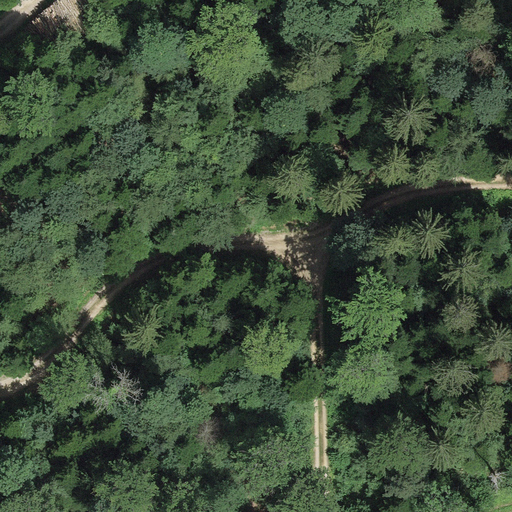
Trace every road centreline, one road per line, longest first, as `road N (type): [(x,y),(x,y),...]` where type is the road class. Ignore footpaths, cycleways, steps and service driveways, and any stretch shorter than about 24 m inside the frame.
road 1 (track): [(320,511),(312,332),(292,248),(222,249),(141,266),(0,384)]
road 2 (track): [(292,248),(342,209),(511,187)]
